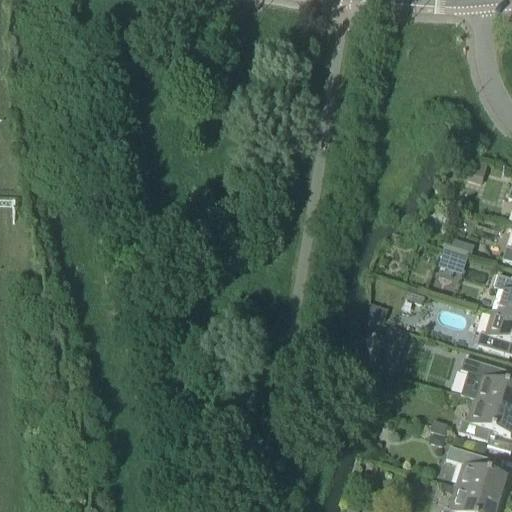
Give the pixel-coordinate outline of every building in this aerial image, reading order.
[(464,277),(473,246),(448,239),(439,269),(464,277)] [(511,249),(511,253),(505,251),(501,264),(511,266),(511,249)] [(499,293),(492,316),(511,321),(511,283),(497,279),(493,292),(499,293)] [(371,309),(370,331),(384,332),(385,310),(371,309)] [(511,321),(492,316),(485,338),(480,336),(476,349),(511,360),(511,355),(511,321)] [(407,340),(387,333),(381,352),(400,359),(407,340)] [(508,376),(463,362),(460,375),(469,378),(462,400),(474,404),(511,415),(511,389),(504,387),(508,376)] [(511,415),(474,404),(467,426),(461,424),(457,437),(487,446),(490,434),(510,440),(511,431),(511,415)] [(462,469),(456,491),(501,505),(505,493),(502,492),(506,481),(486,475),(490,463),(449,451),(445,464),(462,469)] [(498,511),(501,505),(456,491),(449,511),(443,511),(498,511)]
